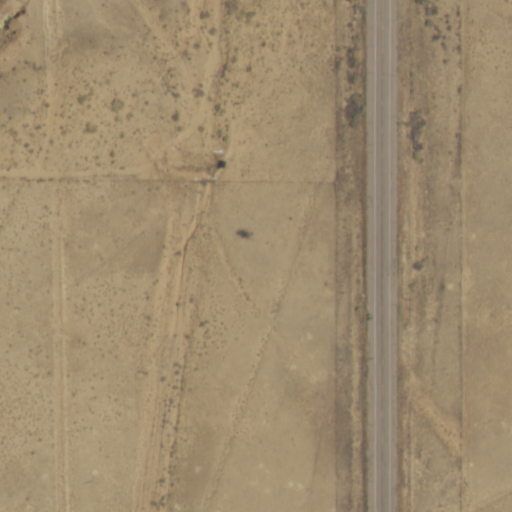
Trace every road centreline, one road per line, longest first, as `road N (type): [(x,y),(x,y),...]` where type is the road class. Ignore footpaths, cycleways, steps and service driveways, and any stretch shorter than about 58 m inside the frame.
road 1 (residential): [(163,511),(218,0)]
road 2 (primary): [(410,0),(403,511)]
